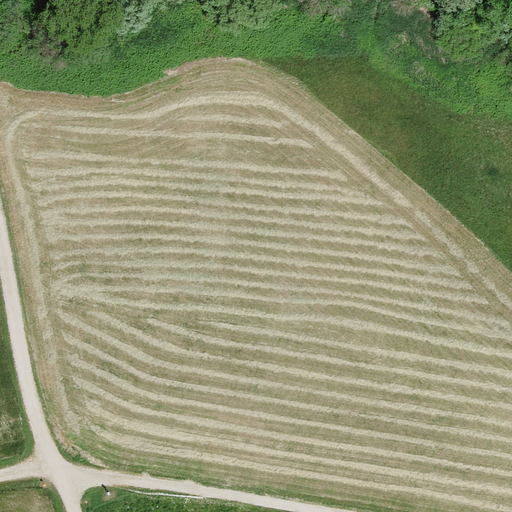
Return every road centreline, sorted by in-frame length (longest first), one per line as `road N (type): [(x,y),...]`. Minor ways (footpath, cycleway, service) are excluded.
road 1 (track): [(320,511),(58,471),(0,478)]
road 2 (track): [(74,511),(29,394),(0,220)]
